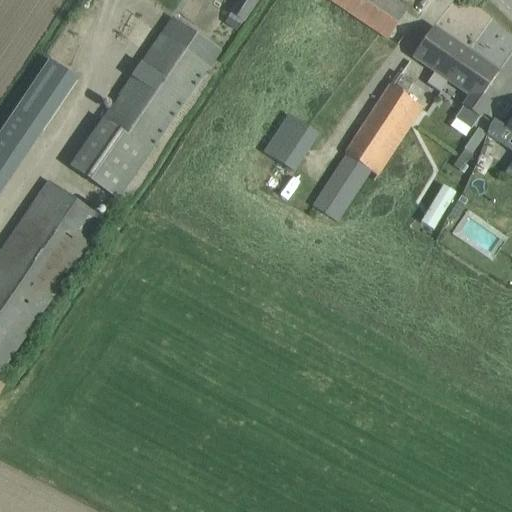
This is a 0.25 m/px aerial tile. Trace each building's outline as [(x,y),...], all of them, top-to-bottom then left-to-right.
[(237,0),(228,13),(243,23),(252,10),(237,0)] [(407,12),(389,0),(329,0),(388,40),(407,12)] [(228,13),(223,21),(237,31),(243,23),(228,13)] [(173,20),(69,169),(119,202),(220,52),(173,20)] [(434,26),(412,59),(433,74),(426,84),(440,93),(447,83),(467,97),(461,106),(481,119),(491,103),(482,97),(499,71),(434,26)] [(50,61),(15,113),(42,131),(77,80),(50,61)] [(369,175),(376,179),(422,109),(390,88),(311,208),(336,225),(369,175)] [(265,155),(295,174),(320,137),(289,117),(265,155)] [(493,127),(465,191),(481,197),(508,134),(493,127)] [(486,134),(479,128),(465,149),(472,154),(486,134)] [(49,182),(0,253),(0,376),(106,222),(49,182)]
